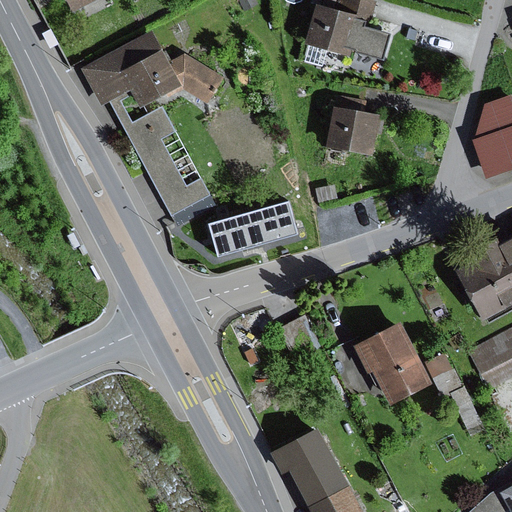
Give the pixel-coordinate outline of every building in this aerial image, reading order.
[(59,0),(68,17),(102,0),(59,0)] [(312,9),(301,49),(306,50),(325,55),(350,62),(352,57),(381,64),(388,38),(364,31),(365,25),(372,27),(378,4),(364,0),(337,0),(333,14),(328,13),(331,0),(323,0),(320,11),(312,9)] [(57,46),(49,31),(40,36),(48,51),(57,46)] [(149,34),(79,71),(99,109),(108,105),(127,95),(129,99),(136,112),(165,97),(166,99),(182,91),(206,106),(221,81),(182,57),(170,63),(164,51),(160,54),(149,34)] [(325,55),(306,50),(303,64),(321,69),(325,55)] [(108,105),(121,130),(131,125),(120,104),(129,99),(127,95),(108,105)] [(511,102),(510,97),(481,107),(473,142),(469,144),(483,183),(511,173),(511,102)] [(131,125),(121,130),(169,218),(208,197),(161,108),(131,125)] [(329,112),(323,153),(370,161),(374,137),(381,138),(384,121),(329,112)] [(75,231),(68,234),(75,248),(82,244),(75,231)] [(511,234),(491,245),(511,284),(511,327),(465,352),(484,392),(511,378),(511,234)] [(473,266),(453,276),(479,325),(511,307),(511,284),(491,245),(468,258),(473,266)] [(317,342),(303,317),(277,331),(291,356),(317,342)] [(398,327),(350,351),(364,378),(370,376),(387,409),(429,387),(398,327)] [(446,353),(423,364),(430,380),(454,369),(446,353)] [(454,370),(431,381),(439,397),(462,385),(454,370)] [(483,431),(463,390),(449,396),(469,438),(483,431)] [(314,433),(267,458),(278,479),(286,475),(304,508),(343,487),(314,433)] [(511,482),(495,492),(497,496),(511,488),(511,482)] [(356,511),(343,487),(304,508),(305,511),(356,511)] [(511,511),(511,488),(497,496),(495,492),(489,495),(470,511),(511,511)]
